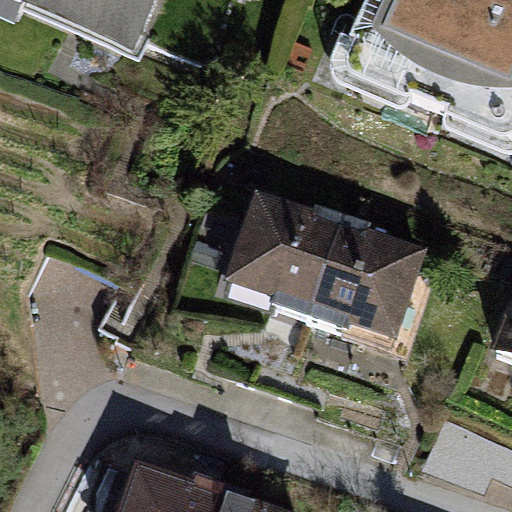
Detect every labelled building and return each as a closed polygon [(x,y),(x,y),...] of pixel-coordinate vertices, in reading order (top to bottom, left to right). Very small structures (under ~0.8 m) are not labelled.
[(11,0),(137,55),(161,0),(11,0)] [(511,18),(469,0),(427,0),(388,91),(511,144),(511,18)] [(350,231),(255,198),(225,283),(321,316),(350,231)] [(350,231),(321,316),(407,346),(437,261),(350,231)] [(511,285),(487,353),(511,362),(511,285)] [(511,448),(445,431),(436,469),(511,488),(511,448)] [(221,511),(225,501),(137,472),(123,511),(221,511)] [(256,511),(225,501),(221,511),(256,511)]
